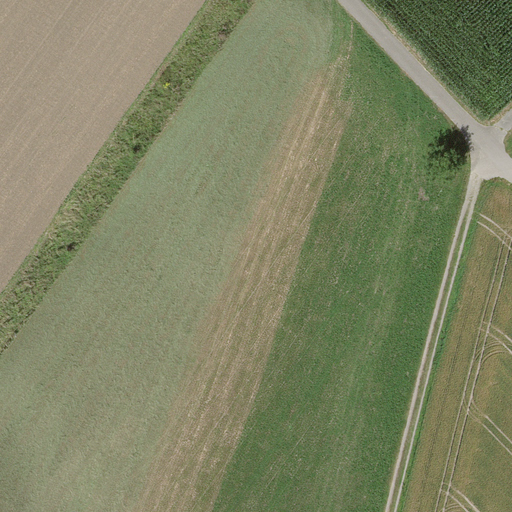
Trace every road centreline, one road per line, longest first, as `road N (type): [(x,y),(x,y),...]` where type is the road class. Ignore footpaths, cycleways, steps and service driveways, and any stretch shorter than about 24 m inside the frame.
road 1 (track): [(391,511),(484,151),(511,123)]
road 2 (track): [(346,0),(511,179)]
